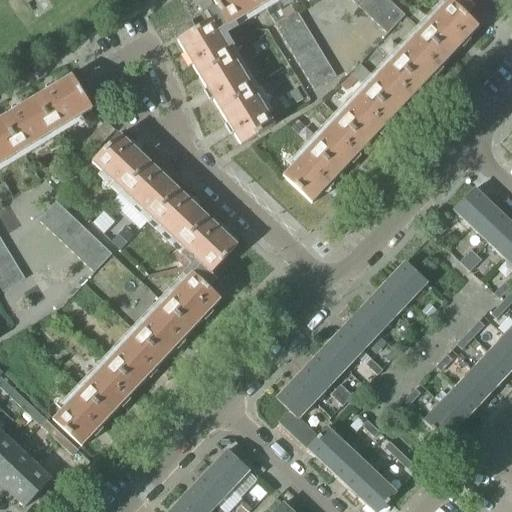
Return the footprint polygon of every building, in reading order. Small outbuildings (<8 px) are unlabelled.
[(176,43),(198,79),(233,59),(218,34),(263,8),(257,0),(210,0),(208,1),(207,0),(197,6),(201,13),(201,14),(203,13),(204,14),(204,15),(209,23),(196,31),(190,22),(175,32),(173,38),(176,43)] [(383,32),(386,35),(404,17),(401,14),(394,8),(388,2),(385,0),(348,0),(352,3),(357,8),(364,14),(370,20),(376,26),(383,32)] [(449,0),(447,3),(472,25),(473,24),(474,25),(475,24),(483,16),(477,10),(478,10),(477,10),(476,11),(474,10),(474,9),(467,3),(469,0),(449,0)] [(447,3),(419,32),(449,58),(477,29),(472,25),(447,3)] [(274,26),(284,20),(280,13),(270,19),(274,26)] [(284,20),(274,26),(293,58),(314,91),(335,78),(333,75),(328,67),(324,60),(319,52),(315,44),(310,37),(306,29),(302,23),(298,16),(296,13),(284,20)] [(419,32),(392,61),(422,87),(449,58),(419,32)] [(198,79),(219,113),(253,93),(233,59),(198,79)] [(375,79),(364,91),(394,117),(422,87),(392,61),(375,79)] [(69,77),(34,99),(55,133),(90,112),(69,77)] [(278,99),(285,110),(302,101),(296,89),(278,99)] [(339,117),(337,119),(367,146),(394,117),(364,91),(359,96),(339,117)] [(253,93),(219,113),(239,147),(273,126),(253,93)] [(34,99),(0,119),(0,120),(20,154),(55,133),(34,99)] [(337,119),(339,117),(328,104),(323,108),(335,121),(337,119)] [(335,121),(309,149),(339,175),(367,146),(337,119),(335,121)] [(0,120),(0,166),(20,154),(0,120)] [(114,132),(104,123),(86,143),(95,152),(114,132)] [(91,166),(120,193),(147,163),(119,136),(91,166)] [(253,148),(263,157),(272,147),(264,140),(253,148)] [(339,175),(309,149),(281,178),(311,205),(339,175)] [(120,193),(150,221),(176,191),(147,163),(120,193)] [(0,186),(0,197),(4,203),(12,198),(4,185),(0,186)] [(150,221),(179,248),(206,219),(176,191),(150,221)] [(452,213),(469,229),(490,207),(473,191),(452,213)] [(38,222),(93,274),(110,257),(111,256),(81,228),(55,204),(38,222)] [(469,229),(486,245),(507,223),(490,207),(469,229)] [(179,248),(197,266),(224,236),(206,219),(179,248)] [(486,245),(503,262),(511,252),(511,227),(507,223),(486,245)] [(441,225),(430,237),(435,242),(447,230),(441,225)] [(198,266),(190,275),(214,298),(216,296),(217,298),(218,297),(217,297),(225,288),(220,283),(220,282),(218,284),(216,282),(217,282),(209,275),(236,247),(224,236),(197,266),(198,266)] [(0,241),(0,290),(2,294),(24,281),(0,241)] [(458,264),(464,269),(475,257),(470,252),(458,264)] [(511,269),(511,252),(503,262),(511,269)] [(475,257),(464,269),(469,274),(480,262),(475,257)] [(403,264),(387,281),(410,302),(423,288),(429,292),(431,290),(425,286),(426,285),(403,264)] [(190,275),(163,304),(192,331),(219,302),(214,298),(190,275)] [(387,281),(372,298),(399,324),(401,322),(396,317),(410,302),(387,281)] [(492,296),(498,301),(509,289),(503,284),(492,296)] [(511,292),(500,304),(506,309),(511,302),(511,292)] [(372,298),(356,315),(378,336),(391,321),(397,326),(399,324),(372,298)] [(162,305),(135,333),(164,360),(192,331),(163,304),(162,305)] [(506,309),(500,304),(489,316),(495,321),(506,309)] [(428,305),(421,313),(429,320),(436,312),(428,305)] [(356,315),(340,332),(361,353),(367,358),(369,356),(364,351),(378,336),(356,315)] [(478,323),(466,335),(472,340),(483,328),(478,323)] [(511,328),(502,338),(511,347),(511,328)] [(411,329),(408,333),(414,337),(417,334),(411,329)] [(340,332),(324,349),(346,370),(361,353),(340,332)] [(135,333),(107,362),(137,389),(164,360),(135,333)] [(472,340),(466,335),(455,346),(461,352),(472,340)] [(511,347),(502,338),(487,355),(508,375),(511,371),(511,347)] [(53,362),(58,356),(50,348),(45,354),(53,362)] [(324,349),(307,366),(330,387),(346,370),(324,349)] [(466,366),(471,371),(493,391),(508,375),(487,355),(474,369),(468,364),(466,366)] [(434,370),(439,375),(452,362),(446,357),(434,370)] [(364,366),(376,378),(381,372),(369,361),(364,366)] [(107,362),(80,391),(109,418),(137,389),(107,362)] [(307,366),(291,383),(313,404),(330,387),(307,366)] [(471,371),(455,389),(476,409),(493,391),(471,371)] [(0,390),(7,397),(12,391),(0,379),(0,390)] [(288,412),(298,421),(313,404),(291,383),(275,400),(288,412)] [(339,387),(335,392),(347,403),(351,398),(339,387)] [(439,406),(460,426),(476,409),(455,389),(439,406)] [(7,397),(23,412),(28,406),(12,391),(7,397)] [(109,418),(80,391),(51,421),(80,449),(109,418)] [(414,391),(402,404),(408,409),(419,396),(414,391)] [(347,403),(335,392),(330,397),(342,409),(347,403)] [(23,412),(39,428),(45,422),(28,406),(23,412)] [(460,426),(439,406),(423,423),(430,430),(430,431),(433,433),(444,443),(460,426)] [(287,434),(298,422),(298,421),(288,412),(277,424),(278,425),(287,433),(287,434)] [(357,420),(349,428),(355,434),(361,428),(364,426),(357,420)] [(39,428),(55,443),(61,437),(45,422),(39,428)] [(297,443),(308,431),(298,422),(287,434),(288,434),(297,442),(297,443)] [(378,434),(366,423),(364,426),(361,428),(373,440),(378,434)] [(298,443),(307,451),(319,438),(318,437),(317,439),(308,431),(297,443),(298,443)] [(306,452),(322,467),(342,445),(326,431),(319,438),(307,451),(306,452)] [(0,469),(18,451),(1,435),(0,436),(0,469)] [(61,437),(55,443),(72,459),(77,452),(61,437)] [(383,449),(395,460),(400,455),(388,444),(383,449)] [(322,467),(340,484),(360,463),(342,445),(322,467)] [(0,495),(3,498),(34,465),(18,451),(0,469),(0,495)] [(226,453),(209,470),(231,491),(248,473),(226,453)] [(400,455),(395,460),(407,471),(412,466),(400,455)] [(340,484),(357,500),(378,479),(360,463),(340,484)] [(34,465),(3,498),(10,505),(14,501),(23,509),(50,481),(34,465)] [(209,470),(193,487),(218,511),(220,511),(222,511),(216,506),(231,491),(209,470)] [(378,479),(357,500),(370,511),(378,511),(385,505),(386,506),(388,503),(387,502),(394,495),(378,479)] [(218,511),(193,487),(177,504),(185,511),(211,511),(213,510),(215,511),(218,511)]
